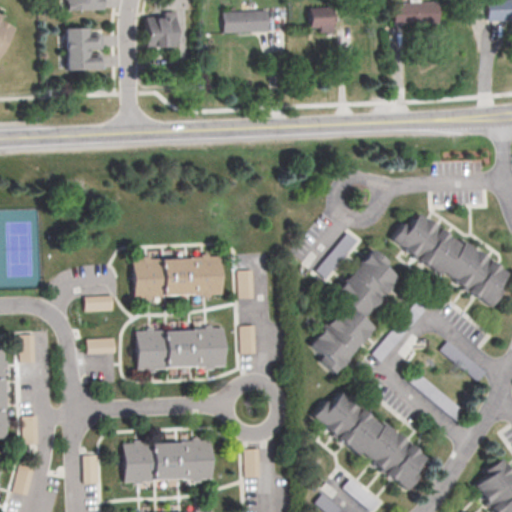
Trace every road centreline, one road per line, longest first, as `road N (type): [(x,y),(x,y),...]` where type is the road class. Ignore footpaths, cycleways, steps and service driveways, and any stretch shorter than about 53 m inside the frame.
road 1 (tertiary): [(511,114),(0,137)]
road 2 (residential): [(70,411),(48,418),(24,511),(70,411),(67,362),(56,318),(32,305),(0,304)]
road 3 (residential): [(70,411),(254,409)]
road 4 (residential): [(511,358),(419,511)]
road 5 (residential): [(504,179),(397,184),(356,195)]
road 6 (residential): [(131,0),(131,132)]
